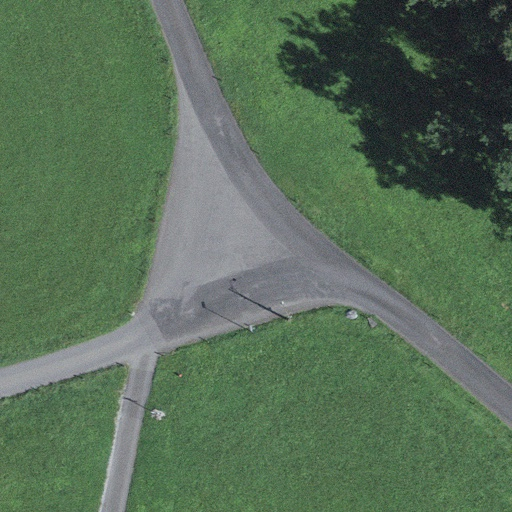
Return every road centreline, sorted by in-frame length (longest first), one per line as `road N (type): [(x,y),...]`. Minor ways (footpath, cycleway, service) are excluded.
road 1 (unclassified): [(240,236),(371,290),(511,408)]
road 2 (residential): [(240,236),(206,290),(144,339),(0,380)]
road 3 (unclassified): [(167,0),(199,83),(240,236)]
